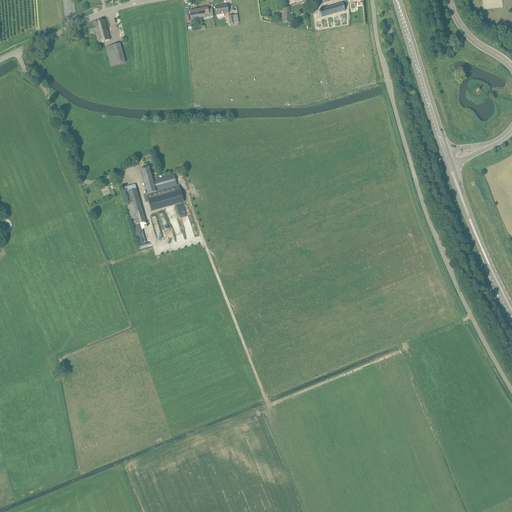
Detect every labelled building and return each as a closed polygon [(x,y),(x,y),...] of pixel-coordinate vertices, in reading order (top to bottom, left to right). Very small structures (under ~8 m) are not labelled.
[(344,7),(346,7),(345,2),(342,3),(342,4),(319,11),(319,12),(316,13),(317,18),(321,17),(321,18),(344,11),(344,10),(345,10),(344,7)] [(228,13),(228,10),(227,5),(215,7),(216,15),(228,13)] [(208,8),(197,10),(199,18),(198,16),(205,14),(206,18),(213,16),(212,9),(208,9),(208,8)] [(199,18),(197,10),(189,11),(190,14),(186,15),(187,23),(191,22),(191,20),(199,18)] [(101,43),(93,46),(95,52),(107,49),(105,41),(110,40),(105,25),(104,20),(95,23),(97,31),(96,32),(98,39),(99,43),(101,43)] [(120,43),(110,46),(115,62),(124,59),(120,43)] [(184,202),(179,185),(177,186),(174,174),(157,178),(157,176),(153,177),(150,167),(139,170),(149,202),(151,212),(184,202)] [(145,222),(136,189),(135,185),(123,188),(123,190),(124,193),(127,204),(138,245),(146,243),(141,224),(145,222)] [(159,214),(163,228),(168,226),(164,212),(159,214)] [(150,218),(155,237),(161,236),(156,216),(150,218)] [(164,236),(166,243),(173,242),(172,235),(164,236)]
